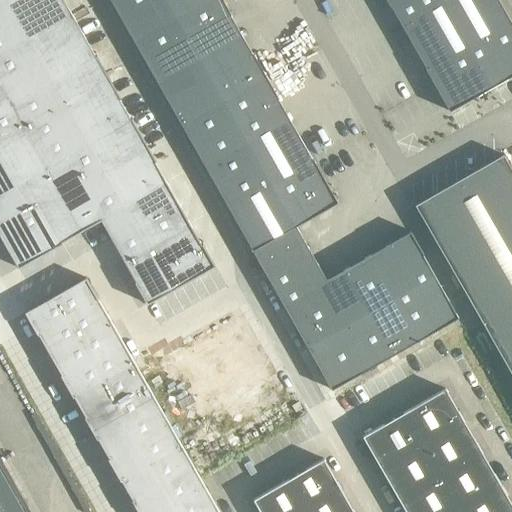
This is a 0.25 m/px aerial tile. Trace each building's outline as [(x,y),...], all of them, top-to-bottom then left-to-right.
[(0,0),(0,236),(18,268),(62,243),(61,242),(101,220),(111,239),(123,259),(135,281),(134,281),(147,304),(215,266),(202,243),(201,244),(155,161),(156,161),(131,118),(130,118),(119,99),(120,98),(96,55),(95,56),(63,0),(0,0)] [(110,0),(134,41),(253,251),(296,226),(337,202),(313,159),(312,160),(277,98),(278,98),(254,55),(253,55),(230,15),(231,14),(222,0),(110,0)] [(511,75),(511,24),(498,0),(386,0),(390,7),(391,6),(408,37),(425,68),(449,111),(511,75)] [(511,170),(503,154),(415,205),(511,374),(511,170)] [(326,280),(296,226),(253,251),(331,389),(458,317),(423,255),(424,255),(410,231),(387,244),(387,245),(326,280)] [(86,277),(24,312),(25,313),(37,335),(38,334),(61,374),(60,375),(73,397),(74,397),(85,416),(84,417),(97,439),(98,438),(109,458),(108,458),(120,481),(121,480),(132,500),(131,500),(137,511),(219,511),(112,324),(86,277)] [(511,511),(511,504),(445,388),(362,436),(405,511),(511,511)] [(354,511),(324,458),(252,499),(259,511),(354,511)] [(23,511),(0,471),(0,511),(23,511)]
